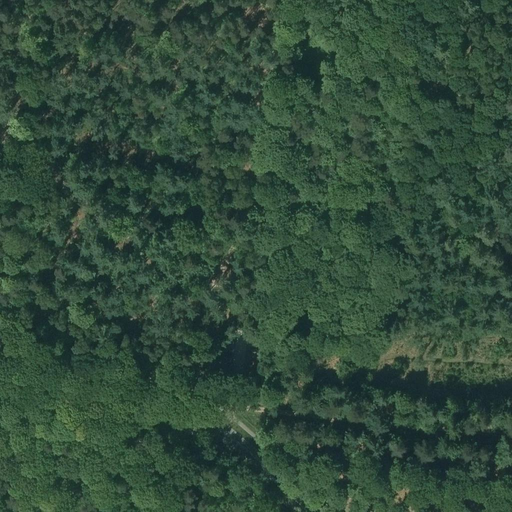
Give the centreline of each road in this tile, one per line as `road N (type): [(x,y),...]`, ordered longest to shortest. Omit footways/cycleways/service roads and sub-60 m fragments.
road 1 (secondary): [(318,511),(229,436),(181,410),(0,383)]
road 2 (track): [(240,316),(219,282),(228,237),(257,195),(284,0)]
road 3 (track): [(219,282),(120,231),(81,201),(39,151),(0,135)]
